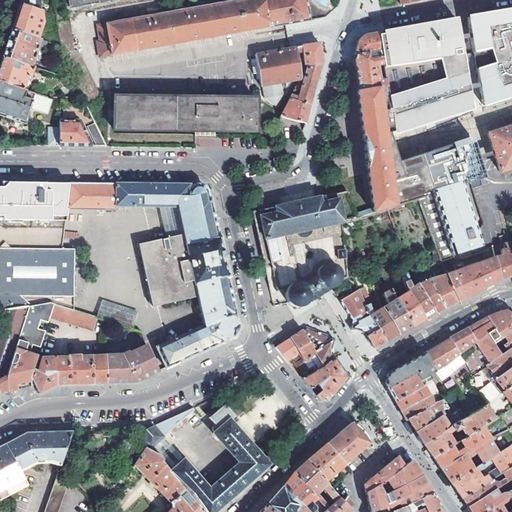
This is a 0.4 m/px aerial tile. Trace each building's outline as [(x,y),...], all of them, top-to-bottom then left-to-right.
[(20,0),(19,5),(39,11),(40,6),(38,0),(20,0)] [(51,0),(61,56),(86,107),(102,100),(77,51),(72,53),(72,44),(73,44),(68,20),(62,21),(58,0),(51,0)] [(97,42),(100,57),(309,21),(305,0),(244,0),(97,26),(100,41),(97,42)] [(43,23),(41,12),(39,11),(19,5),(11,31),(37,41),(37,40),(38,38),(43,23)] [(481,88),(485,108),(511,99),(511,8),(468,16),(471,33),(472,38),(475,53),(491,49),(496,64),(477,70),(480,84),(471,85),(472,90),(481,88)] [(382,88),(388,135),(390,134),(394,132),(394,137),(475,111),(462,40),(461,35),(458,18),(383,31),(383,34),(381,35),(379,35),(381,52),(386,87),(382,88)] [(2,57),(31,67),(37,50),(39,41),(37,40),(37,41),(11,31),(2,57)] [(354,52),(353,55),(381,52),(379,35),(378,33),(363,36),(360,39),(357,42),(354,52)] [(42,52),(45,43),(43,42),(39,41),(37,50),(42,52)] [(304,57),(304,60),(305,66),(322,63),(322,60),(320,43),(295,48),(297,58),(304,57)] [(260,87),(299,80),(301,80),(297,61),(297,58),(295,48),(255,55),(256,59),(250,60),(253,73),(258,73),(260,87)] [(353,55),(352,60),(354,78),(356,92),(382,88),(386,87),(381,52),(353,55)] [(2,57),(0,62),(0,82),(23,90),(24,89),(28,77),(30,78),(34,68),(31,67),(2,57)] [(290,98),(311,106),(322,63),(305,66),(304,60),(297,61),(301,80),(299,80),(290,98)] [(39,63),(38,70),(56,76),(53,68),(39,63)] [(0,82),(0,115),(26,124),(31,108),(33,103),(44,106),(47,96),(24,89),(23,90),(0,82)] [(388,135),(382,88),(356,92),(372,215),(420,199),(427,197),(426,194),(433,191),(422,155),(399,163),(390,134),(388,135)] [(204,132),(255,133),(256,99),(114,97),(114,130),(204,132)] [(290,98),(280,117),(306,123),(307,117),(309,110),(311,106),(290,98)] [(33,103),(31,108),(43,111),(44,106),(33,103)] [(59,129),(59,146),(92,147),(80,122),(59,121),(59,129)] [(511,125),(487,134),(500,175),(511,171),(511,125)] [(48,129),(48,146),(59,146),(59,129),(48,129)] [(473,138),(422,155),(433,191),(426,194),(427,197),(420,199),(441,262),(484,248),(464,187),(487,180),(473,138)] [(0,221),(8,222),(20,222),(34,222),(47,222),(50,222),(50,217),(65,218),(66,210),(69,184),(54,184),(54,189),(47,189),(41,189),(41,184),(2,183),(2,188),(0,187),(0,221)] [(155,347),(165,370),(223,343),(222,341),(223,340),(224,340),(225,341),(226,341),(227,341),(228,341),(229,340),(230,340),(231,339),(232,339),(233,338),(235,339),(240,329),(239,329),(240,327),(238,326),(238,325),(239,323),(238,322),(238,320),(237,319),(236,317),(235,316),(236,316),(228,278),(229,277),(220,237),(219,237),(210,199),(209,199),(208,194),(208,192),(207,191),(206,190),(205,189),(204,188),(203,187),(201,186),(200,186),(198,186),(196,186),(194,186),(193,187),(192,188),(190,188),(190,185),(69,184),(66,210),(116,210),(116,206),(158,207),(177,207),(183,234),(164,238),(155,240),(157,250),(140,254),(151,307),(197,298),(203,326),(155,347)] [(323,196),(310,199),(311,205),(314,209),(316,222),(314,229),(343,223),(337,199),(325,202),(323,196)] [(275,238),(279,237),(291,234),(287,229),(284,214),(287,204),(274,207),(276,213),(259,218),(270,265),(281,262),(275,238)] [(183,234),(177,207),(158,207),(164,238),(183,234)] [(65,231),(64,236),(76,239),(78,233),(65,231)] [(275,238),(281,262),(284,261),(279,237),(275,238)] [(138,243),(140,254),(157,250),(155,240),(138,243)] [(501,256),(495,257),(500,279),(510,274),(511,273),(511,246),(508,247),(507,245),(504,246),(505,250),(500,251),(501,256)] [(55,306),(68,310),(73,250),(62,249),(0,247),(0,308),(4,310),(27,308),(50,305),(53,305),(55,306)] [(344,251),(336,252),(337,260),(344,260),(344,251)] [(486,260),(447,273),(458,302),(483,289),(500,279),(495,257),(486,260)] [(323,265),(322,266),(320,267),(318,268),(318,269),(317,270),(316,271),(315,273),(313,274),(309,277),(302,281),(299,283),(298,283),(296,283),(293,284),(291,285),(289,286),(288,287),(287,290),(286,292),(285,294),(285,295),(285,297),(286,299),(286,300),(287,302),(288,304),(293,309),(299,310),(307,305),(309,304),(310,303),(311,302),(312,298),(313,297),(318,294),(323,291),(326,292),(327,291),(330,290),(332,289),(331,288),(333,287),(335,286),(337,284),(338,281),(339,280),(339,278),(339,276),(339,274),(338,272),(337,270),(336,269),(335,267),(333,266),(331,265),(329,265),(327,265),(325,265),(323,265)] [(414,287),(418,285),(413,272),(408,274),(414,287)] [(447,273),(429,280),(444,309),(451,305),(458,302),(447,273)] [(407,291),(424,320),(427,318),(435,314),(418,285),(414,287),(408,274),(400,277),(403,283),(407,291)] [(426,280),(418,285),(435,314),(438,313),(442,311),(444,309),(429,280),(427,275),(424,277),(426,280)] [(332,289),(340,302),(357,291),(353,281),(352,282),(349,277),(344,277),(338,281),(337,284),(335,286),(333,287),(331,288),(332,289)] [(365,335),(367,336),(377,330),(367,314),(364,307),(363,304),(361,300),(357,291),(340,302),(350,319),(351,326),(349,327),(350,330),(353,331),(354,330),(356,330),(358,331),(360,332),(363,333),(365,335)] [(382,308),(398,334),(409,328),(412,326),(395,299),(392,291),(383,296),(387,304),(382,308)] [(407,291),(395,299),(412,326),(415,325),(422,321),(424,320),(407,291)] [(378,300),(382,308),(387,304),(383,296),(378,300)] [(95,318),(127,327),(131,311),(94,300),(89,316),(95,318)] [(50,305),(27,308),(13,352),(22,355),(19,364),(30,368),(34,356),(26,354),(30,345),(37,348),(43,331),(36,328),(39,319),(47,322),(48,318),(53,305),(50,305)] [(53,305),(48,318),(92,330),(95,318),(89,316),(68,310),(55,306),(53,305)] [(369,305),(364,307),(367,314),(377,330),(384,341),(395,335),(398,334),(382,308),(373,313),(369,305)] [(4,310),(0,320),(0,379),(4,378),(13,352),(27,308),(4,310)] [(511,328),(508,324),(511,320),(511,314),(510,314),(506,313),(500,313),(492,315),(487,317),(493,328),(487,334),(493,343),(504,335),(511,329),(511,328)] [(493,328),(487,317),(477,322),(468,328),(476,342),(487,334),(493,328)] [(507,350),(511,346),(511,320),(508,324),(511,328),(511,329),(504,335),(507,341),(503,344),(504,346),(507,350)] [(314,354),(322,366),(335,358),(333,356),(332,351),(332,348),(332,346),(333,342),(334,342),(335,340),(333,337),(331,338),(307,328),(290,338),(299,353),(298,353),(303,361),(314,354)] [(476,342),(468,328),(451,338),(449,339),(459,355),(476,342)] [(369,341),(373,347),(381,342),(384,341),(377,330),(367,336),(369,341)] [(495,378),(511,366),(511,346),(507,350),(504,346),(498,350),(493,343),(487,334),(476,342),(484,356),(480,359),(481,362),(486,359),(488,362),(485,364),(495,378)] [(286,360),(298,353),(299,353),(290,338),(276,347),(286,360)] [(459,355),(449,339),(446,341),(438,345),(425,353),(434,372),(446,366),(459,355)] [(104,357),(105,384),(134,383),(158,373),(146,346),(128,354),(128,353),(120,356),(104,357)] [(22,355),(13,352),(4,378),(6,392),(20,389),(31,387),(30,378),(28,375),(31,369),(30,368),(19,364),(22,355)] [(434,372),(425,353),(422,354),(411,360),(386,374),(385,378),(384,383),(387,388),(414,373),(420,380),(430,375),(434,372)] [(34,370),(31,369),(28,375),(30,378),(31,387),(35,387),(39,395),(54,386),(105,384),(104,357),(78,357),(78,356),(65,356),(65,357),(40,358),(34,370)] [(335,358),(322,366),(317,369),(311,374),(302,379),(309,389),(312,387),(316,385),(320,390),(318,393),(315,396),(320,402),(325,397),(329,401),(348,378),(343,370),(335,358)] [(314,365),(308,369),(311,374),(317,369),(314,365)] [(503,391),(511,383),(511,366),(495,378),(503,391)] [(433,382),(430,375),(420,380),(414,373),(387,388),(388,390),(391,396),(395,403),(424,387),(433,382)] [(511,383),(503,391),(502,392),(511,405),(511,404),(511,383)] [(312,387),(309,389),(315,396),(318,393),(312,387)] [(429,396),(424,387),(395,403),(399,410),(401,412),(429,396)] [(429,396),(401,412),(402,414),(406,421),(408,420),(407,419),(438,402),(434,394),(429,396)] [(407,419),(408,420),(413,428),(415,430),(416,432),(442,416),(449,412),(442,400),(438,402),(407,419)] [(235,416),(223,404),(208,417),(214,424),(212,427),(211,429),(214,432),(212,433),(238,462),(209,488),(183,459),(169,471),(203,511),(214,511),(236,493),(268,465),(253,447),(230,421),(235,416)] [(511,404),(511,405),(511,406),(511,408),(505,412),(500,416),(511,434),(511,404)] [(442,432),(423,445),(432,457),(452,445),(454,444),(451,440),(447,434),(453,430),(454,433),(460,429),(463,433),(465,437),(482,427),(494,419),(486,406),(472,414),(459,422),(456,424),(453,426),(442,432)] [(151,448),(194,409),(192,408),(146,429),(135,430),(135,432),(142,440),(145,443),(146,444),(150,448),(151,448)] [(453,426),(456,424),(452,417),(445,421),(442,416),(416,432),(418,435),(419,437),(423,445),(442,432),(453,426)] [(351,422),(326,443),(344,465),(369,443),(359,431),(351,422)] [(473,449),(489,439),(482,427),(465,437),(460,440),(464,447),(456,452),(452,445),(432,457),(435,461),(439,466),(440,468),(465,454),(473,449)] [(52,462),(60,465),(71,432),(26,434),(0,447),(0,499),(28,485),(20,471),(35,463),(52,462)] [(465,437),(463,433),(451,440),(454,444),(460,440),(465,437)] [(484,462),(498,453),(495,449),(489,439),(473,449),(479,458),(481,457),(484,462)] [(323,445),(307,460),(325,481),(344,465),(326,443),(323,445)] [(502,473),(511,466),(511,447),(511,445),(498,453),(484,462),(474,468),(451,483),(452,486),(460,497),(462,499),(486,483),(489,481),(485,473),(480,476),(477,472),(494,463),(500,474),(502,473)] [(135,457),(139,458),(146,448),(143,447),(135,457)] [(203,511),(169,471),(161,462),(162,460),(160,457),(159,455),(148,450),(146,448),(139,458),(134,466),(171,504),(170,508),(166,511),(203,511)] [(451,483),(474,468),(465,454),(440,468),(442,471),(444,473),(451,483)] [(364,484),(366,493),(377,485),(385,480),(404,467),(401,462),(398,457),(364,484)] [(334,501),(326,509),(328,511),(348,511),(354,505),(348,499),(345,499),(343,502),(325,481),(307,460),(296,470),(293,472),(314,495),(321,488),(324,491),(323,492),(327,496),(328,495),(334,501)] [(385,480),(391,490),(422,475),(421,473),(417,467),(412,460),(404,467),(385,480)] [(508,481),(511,478),(511,466),(502,473),(508,481)] [(56,511),(65,488),(71,482),(67,478),(62,473),(58,470),(43,511),(56,511)] [(284,483),(282,486),(303,505),(309,511),(313,509),(313,506),(309,502),(315,497),(314,495),(293,472),(284,483)] [(389,492),(393,501),(396,499),(428,484),(426,482),(422,475),(391,490),(389,492)] [(470,511),(483,511),(498,503),(509,497),(511,494),(511,478),(508,481),(492,491),(467,507),(470,511)] [(385,480),(377,485),(382,495),(389,492),(391,490),(385,480)] [(467,507),(492,491),(486,483),(462,499),(467,507)] [(396,499),(400,508),(422,501),(433,494),(432,492),(428,484),(396,499)] [(380,496),(382,495),(377,485),(366,493),(367,497),(368,502),(380,496)] [(309,511),(303,505),(282,486),(269,502),(266,505),(272,511),(309,511)] [(435,511),(442,509),(435,496),(433,494),(422,501),(400,508),(395,510),(396,511),(435,511)] [(511,511),(511,494),(509,497),(511,501),(511,510),(509,511),(504,511),(498,503),(483,511),(511,511)] [(370,511),(384,505),(380,496),(368,502),(370,509),(370,511)] [(370,511),(386,511),(386,510),(390,508),(390,506),(388,503),(384,505),(370,511)]
